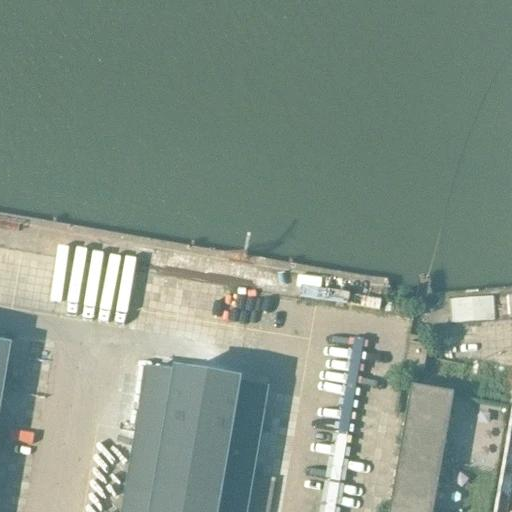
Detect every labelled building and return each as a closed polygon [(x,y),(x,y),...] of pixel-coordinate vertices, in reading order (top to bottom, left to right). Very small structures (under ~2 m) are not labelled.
[(13,275),(8,298),(50,306),(57,263),(7,254),(4,273),(13,275)] [(409,338),(407,347),(420,349),(422,340),(409,338)] [(428,351),(420,349),(407,347),(402,372),(423,375),(428,351)] [(0,400),(8,351),(0,349),(0,400)] [(184,368),(183,378),(202,381),(204,371),(184,368)] [(123,511),(246,511),(267,392),(202,381),(183,378),(147,372),(123,511)] [(441,395),(410,390),(388,511),(432,511),(451,402),(440,400),(441,395)]
